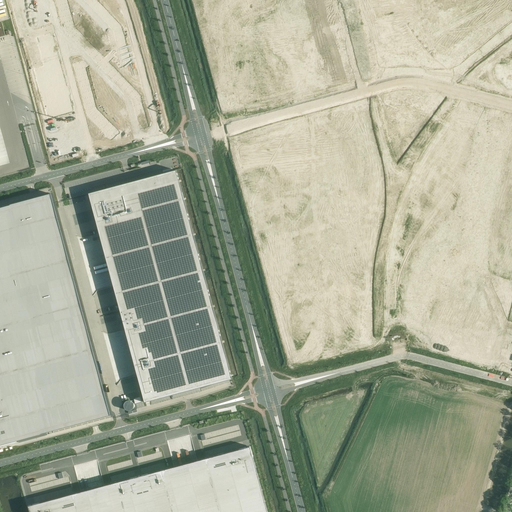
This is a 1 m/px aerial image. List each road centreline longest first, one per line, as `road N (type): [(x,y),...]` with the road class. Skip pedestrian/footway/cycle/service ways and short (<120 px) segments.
road 1 (unclassified): [(511,105),(400,82),(225,127)]
road 2 (unclassified): [(225,403),(0,463)]
road 3 (unclassified): [(308,380),(408,355),(511,382)]
road 4 (tertiary): [(258,354),(210,174)]
road 5 (unclassified): [(154,147),(0,188)]
